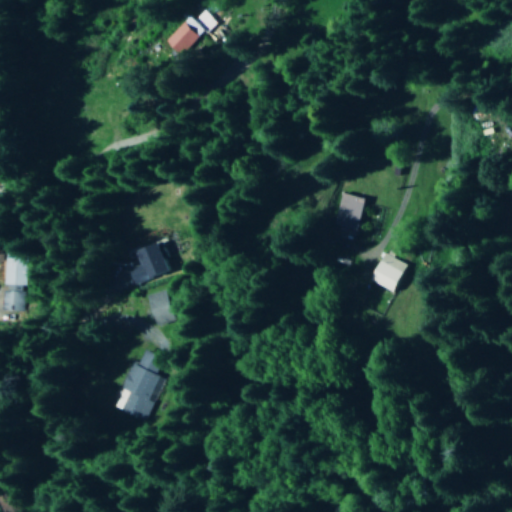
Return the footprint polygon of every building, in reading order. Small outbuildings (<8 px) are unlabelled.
[(164,41),(180,56),(197,37),(182,22),(164,41)] [(333,226),(359,230),(363,198),(337,194),(333,226)] [(134,285),(172,272),(162,243),(134,252),(139,265),(128,268),(134,285)] [(2,253),(1,285),(19,286),(20,254),(2,253)] [(409,262),(384,253),(373,283),(398,292),(409,262)] [(177,321),(171,291),(149,295),(155,325),(177,321)] [(118,404),(141,415),(167,359),(144,348),(118,404)]
